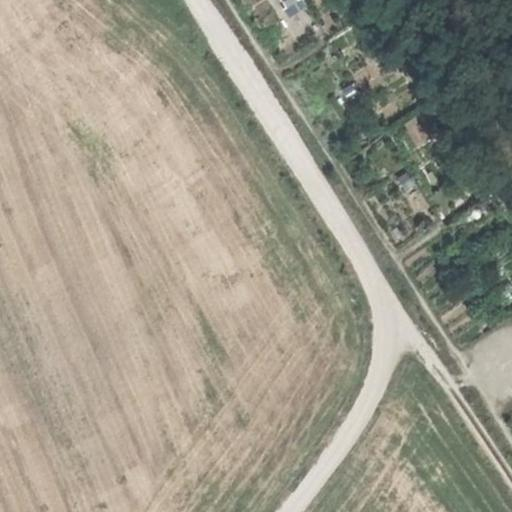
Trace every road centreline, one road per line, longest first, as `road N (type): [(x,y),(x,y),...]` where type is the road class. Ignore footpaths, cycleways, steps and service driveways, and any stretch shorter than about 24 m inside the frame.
road 1 (track): [(293,511),(361,419),(394,332),(386,300),(194,0)]
road 2 (track): [(394,332),(431,361),(511,482)]
